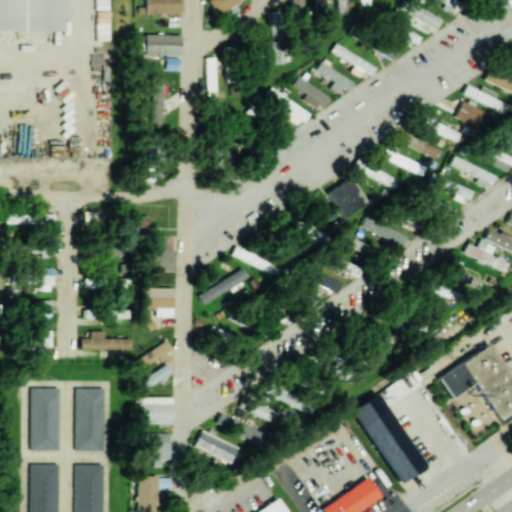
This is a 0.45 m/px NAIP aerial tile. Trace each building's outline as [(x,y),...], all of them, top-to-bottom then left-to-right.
[(142,0),(143,13),(179,12),(178,0),(142,0)] [(207,0),(213,13),(239,2),(238,0),(207,0)] [(290,0),(291,18),(302,17),(300,0),(290,0)] [(345,0),(335,0),(334,12),(345,13),(345,0)] [(413,16),(409,22),(430,36),(440,20),(413,2),(406,11),(413,16)] [(269,63),(285,62),(285,27),(269,28),(269,63)] [(178,54),(179,34),(143,33),(143,53),(178,54)] [(396,48),(377,41),(373,50),(393,58),(396,48)] [(373,66),(334,42),(328,50),(351,64),(347,71),(356,76),(360,70),(368,75),(373,66)] [(213,57),(203,57),(205,97),(214,96),(213,57)] [(351,78),(316,62),(312,70),(331,79),(327,88),(336,92),(339,86),(346,90),(351,78)] [(511,75),(485,65),(480,80),(511,91),(511,75)] [(160,126),(161,74),(150,74),(150,126),(160,126)] [(326,94),(295,76),(290,85),(304,92),(300,99),(317,109),(326,94)] [(505,103),(492,98),(494,93),(465,81),(460,94),(502,111),(505,103)] [(297,125),(306,112),(270,87),(261,100),(297,125)] [(477,125),(482,109),(458,102),(453,118),(477,125)] [(459,132),(423,115),(419,124),(455,141),(459,132)] [(398,140),(434,158),(439,149),(403,130),(398,140)] [(225,170),(235,156),(229,151),(232,147),(222,140),(213,153),(219,157),(215,162),(225,170)] [(383,147),(379,157),(420,174),(424,164),(383,147)] [(510,173),(511,167),(511,157),(495,150),(489,163),(510,173)] [(153,179),(153,167),(165,167),(164,151),(144,152),(145,179),(153,179)] [(375,169),(377,163),(357,155),(351,169),(394,186),(397,178),(375,169)] [(475,174),(473,180),(489,186),(493,172),(450,156),(447,164),(475,174)] [(471,188),(433,175),(429,184),(468,197),(471,188)] [(341,217),(364,203),(349,178),(326,191),(341,217)] [(421,204),(444,212),(447,204),(424,196),(421,204)] [(511,211),(508,210),(503,223),(511,226),(511,211)] [(96,223),(97,211),(83,211),(82,223),(96,223)] [(53,213),(3,212),(2,222),(53,224),(53,213)] [(145,227),(146,215),(125,215),(125,226),(145,227)] [(358,228),(400,246),(406,232),(364,215),(358,228)] [(319,243),(324,234),(302,221),(297,230),(319,243)] [(511,239),(496,233),(496,232),(485,228),(481,240),(511,251),(511,239)] [(170,270),(171,234),(158,234),(158,250),(142,250),(141,269),(170,270)] [(492,245),(477,238),(473,246),(489,253),(492,245)] [(51,253),(52,241),(21,240),(20,252),(51,253)] [(352,249),(368,254),(370,245),(355,240),(352,249)] [(506,262),(465,242),(461,251),(502,271),(506,262)] [(273,264),(233,245),(229,253),(268,273),(273,264)] [(460,262),(452,258),(445,273),(474,287),(479,278),(457,268),(460,262)] [(360,267),(337,259),(333,270),(356,278),(360,267)] [(36,274),(25,274),(25,283),(50,283),(50,266),(36,267),(36,274)] [(337,281),(307,267),(303,276),(315,282),(313,286),(331,294),(337,281)] [(194,292),(199,302),(246,278),(241,268),(194,292)] [(457,291),(431,280),(427,289),(454,300),(457,291)] [(170,316),(171,287),(140,286),(139,307),(154,307),(153,316),(170,316)] [(51,315),(50,298),(33,299),(34,316),(51,315)] [(93,306),(80,307),(81,318),(94,318),(93,306)] [(250,340),(208,327),(204,337),(247,351),(250,340)] [(128,338),(101,337),(101,330),(87,330),(87,337),(78,337),(78,348),(128,349),(128,338)] [(170,351),(163,340),(133,360),(139,368),(156,357),(158,359),(170,351)] [(448,398),(473,382),(496,419),(511,408),(511,382),(488,343),(435,376),(448,398)] [(361,363),(324,350),(317,368),(354,382),(361,363)] [(137,381),(143,389),(169,371),(164,363),(137,381)] [(308,398),(266,383),(262,394),(305,409),(308,398)] [(27,449),(55,450),(56,387),(28,387),(27,449)] [(71,449),(100,449),(101,387),(73,387),(71,449)] [(395,483),(422,466),(376,392),(349,408),(395,483)] [(170,396),(138,396),(137,423),(170,423),(170,396)] [(277,410),(250,401),(246,412),(273,421),(277,410)] [(213,421),(261,446),(266,436),(218,411),(213,421)] [(230,465),(238,447),(199,429),(191,447),(230,465)] [(26,511),(55,511),(56,463),(27,463),(26,511)] [(72,463),(71,511),(99,511),(100,464),(72,463)] [(156,475),(136,475),(135,511),(155,511),(156,475)] [(319,507),(321,511),(353,511),(377,496),(364,476),(319,507)] [(252,511),(283,511),(275,498),(252,511)]
